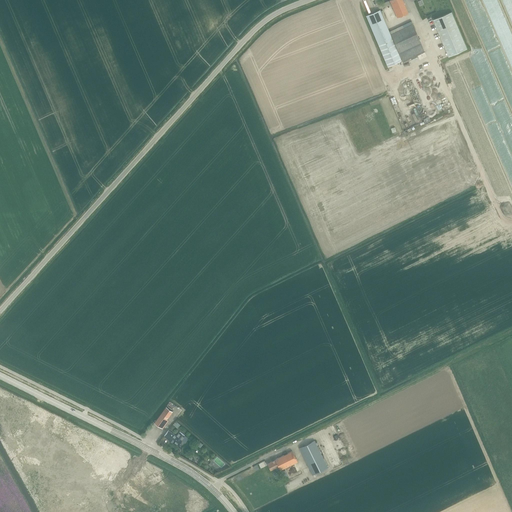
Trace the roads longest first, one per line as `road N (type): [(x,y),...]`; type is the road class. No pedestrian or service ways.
road 1 (unclassified): [(0,314),(262,21),(311,0)]
road 2 (secondary): [(234,511),(192,473),(0,376)]
